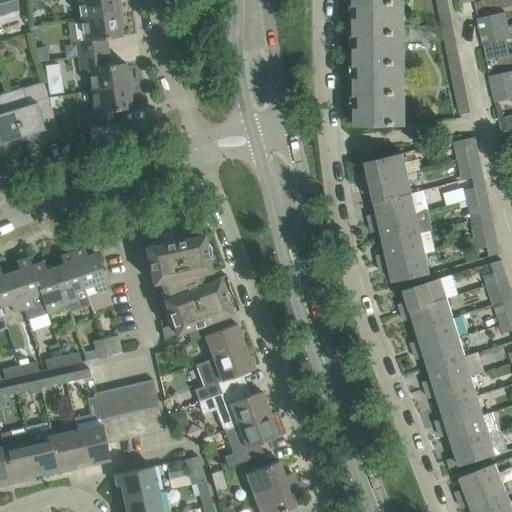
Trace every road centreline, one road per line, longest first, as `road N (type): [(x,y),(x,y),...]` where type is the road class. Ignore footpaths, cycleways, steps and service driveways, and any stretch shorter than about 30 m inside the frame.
road 1 (residential): [(199,149),(331,511)]
road 2 (residential): [(442,511),(338,235),(331,150)]
road 3 (residential): [(0,221),(199,149)]
road 4 (secondary): [(379,511),(308,323)]
road 5 (secondary): [(308,323),(308,195),(290,132)]
road 6 (secondary): [(253,139),(308,323)]
road 7 (residential): [(155,0),(163,58),(199,149)]
road 8 (residential): [(331,150),(481,126)]
road 9 (residential): [(331,150),(324,0)]
road 10 (secondary): [(234,0),(237,69),(253,139)]
road 11 (secondary): [(290,132),(267,0)]
